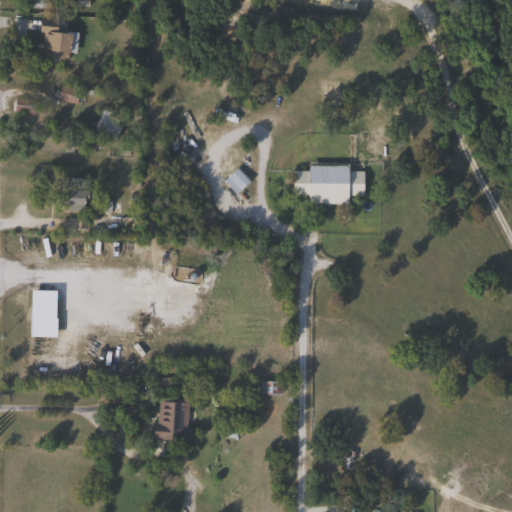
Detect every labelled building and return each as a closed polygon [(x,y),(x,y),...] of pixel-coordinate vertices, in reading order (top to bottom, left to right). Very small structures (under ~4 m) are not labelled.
[(72,53),(65,52),(64,62),(36,61),(37,21),(55,21),(55,32),(72,32),(72,53)] [(55,99),(58,87),(74,91),(71,103),(55,99)] [(10,113),(10,99),(32,99),(32,113),(10,113)] [(91,136),(96,110),(118,114),(113,141),(91,136)] [(359,197),(345,197),(345,204),(305,204),(305,197),(289,197),(289,171),(304,171),(304,163),(344,163),(344,172),(359,172),(359,197)] [(237,191),(233,195),(220,181),(233,169),(250,186),(241,195),(237,191)] [(84,179),(84,210),(61,210),(61,179),(84,179)] [(116,201),(116,212),(98,212),(98,201),(116,201)] [(184,442),(151,440),(153,401),(187,403),(184,442)]
